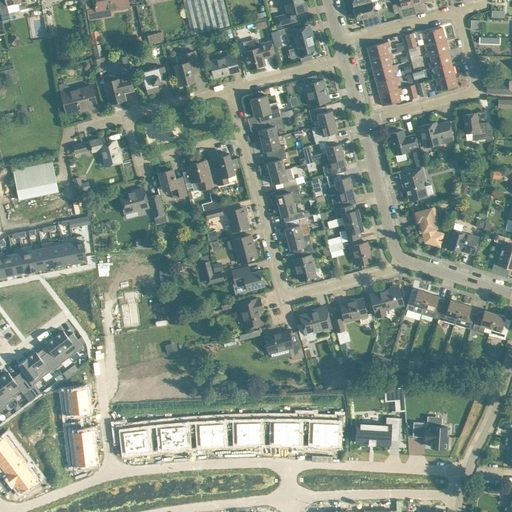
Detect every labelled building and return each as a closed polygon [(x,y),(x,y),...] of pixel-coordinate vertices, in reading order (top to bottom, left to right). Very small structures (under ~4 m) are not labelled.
[(0,0),(0,11),(1,14),(9,12),(7,6),(19,3),(20,9),(20,10),(28,8),(26,0),(0,0)] [(94,0),(96,9),(87,11),(89,20),(98,18),(97,11),(113,8),(114,10),(129,7),(127,0),(94,0)] [(183,0),(192,34),(230,25),(223,0),(183,0)] [(275,17),(278,26),(286,23),(296,21),(294,13),(303,10),(301,4),(303,3),(302,0),(283,0),(287,14),(275,17)] [(364,28),(381,23),(378,11),(374,12),(371,1),(354,6),(357,19),(362,18),(364,28)] [(257,29),(267,27),(266,20),(256,23),(257,29)] [(470,20),(470,28),(478,29),(479,20),(470,20)] [(300,57),(301,56),(316,52),(313,40),(312,40),(309,25),(293,30),(297,47),(289,49),(291,58),(300,56),(300,57)] [(425,39),(423,39),(424,45),(427,44),(426,44),(445,39),(442,27),(423,32),(425,39)] [(233,37),(231,29),(223,30),(225,39),(233,37)] [(93,44),(101,42),(98,30),(90,32),(93,44)] [(153,39),(168,39),(168,30),(153,30),(153,39)] [(417,46),(413,32),(405,35),(409,48),(417,46)] [(15,46),(18,41),(13,36),(9,41),(15,46)] [(162,49),(169,46),(165,39),(158,43),(162,49)] [(426,44),(427,44),(428,50),(426,51),(427,56),(430,56),(430,55),(448,50),(445,39),(426,44)] [(259,47),(245,51),(247,57),(246,57),(249,69),(266,65),(264,58),(275,55),(271,41),(258,44),(259,47)] [(388,41),(367,47),(370,59),(389,54),(389,53),(387,47),(390,47),(388,41)] [(452,62),(448,50),(430,55),(430,56),(431,62),(429,62),(430,68),(433,67),(452,62)] [(175,65),(178,75),(180,84),(195,81),(193,73),(200,71),(199,66),(196,57),(195,51),(180,55),(183,63),(175,65)] [(370,59),(373,70),(392,65),(390,59),(393,58),(391,53),(389,53),(389,54),(370,59)] [(210,61),(212,68),(214,78),(239,71),(237,61),(235,54),(210,61)] [(84,61),(81,67),(87,70),(90,64),(84,61)] [(436,79),(455,74),(452,62),(433,67),(434,73),(432,74),(433,80),(436,79)] [(392,65),(373,70),(376,82),(395,77),(393,71),(396,70),(394,64),(392,65)] [(148,68),(149,70),(142,72),(144,78),(142,79),(144,87),(146,86),(148,93),(159,90),(158,83),(159,83),(160,81),(159,80),(167,78),(164,68),(164,66),(157,68),(156,65),(148,68)] [(103,77),(104,82),(107,94),(110,103),(125,99),(123,91),(133,88),(133,90),(134,90),(128,71),(118,74),(118,73),(103,77)] [(455,74),(436,79),(437,85),(435,86),(436,91),(458,86),(455,74)] [(376,82),(379,94),(398,89),(398,88),(396,82),(399,82),(397,76),(395,77),(376,82)] [(324,79),(304,85),(310,106),(329,101),(329,100),(328,100),(325,89),(326,89),(324,79)] [(487,81),(486,93),(511,94),(511,87),(504,87),(504,82),(487,81)] [(417,84),(418,86),(420,96),(427,94),(423,82),(417,84)] [(59,83),(62,93),(64,103),(67,112),(87,107),(88,109),(98,107),(95,97),(92,85),(70,91),(69,86),(68,85),(66,84),(63,83),(61,83),(59,83)] [(406,86),(407,89),(409,98),(417,96),(414,84),(406,86)] [(382,106),(401,101),(399,94),(402,93),(400,88),(398,88),(398,89),(379,94),(382,106)] [(261,123),(264,122),(281,118),(277,102),(269,104),(267,95),(250,99),(255,116),(259,115),(261,123)] [(318,119),(320,125),(335,121),(332,110),(328,111),(326,106),(317,108),(309,110),(312,121),(318,119)] [(465,133),(472,132),(473,139),(487,138),(487,140),(493,139),(492,132),(487,133),(486,124),(479,125),(477,113),(463,114),(464,124),(465,133)] [(258,130),(261,141),(278,136),(276,130),(285,128),(282,117),(281,118),(264,122),(265,128),(258,130)] [(335,132),(338,132),(335,121),(320,125),(312,127),(316,144),(319,143),(324,141),(337,138),(335,132)] [(427,148),(433,147),(434,144),(441,142),(441,144),(453,141),(452,135),(453,135),(452,131),(449,121),(437,124),(436,122),(419,126),(422,138),(418,139),(420,147),(424,146),(424,147),(425,146),(427,148)] [(403,130),(390,134),(397,161),(407,159),(405,152),(409,151),(408,148),(418,146),(415,134),(405,137),(403,130)] [(272,149),(273,155),(285,152),(283,146),(281,147),(278,136),(261,141),(264,151),(272,149)] [(101,149),(105,166),(122,161),(119,153),(117,153),(114,141),(116,141),(116,140),(105,143),(103,137),(90,141),(92,151),(101,149)] [(337,138),(324,141),(319,143),(321,148),(322,148),(324,153),(319,154),(321,160),(328,158),(343,154),(341,143),(338,144),(337,138)] [(73,145),(75,154),(87,151),(85,142),(73,145)] [(307,164),(313,162),(309,145),(302,147),(307,164)] [(422,150),(413,152),(417,168),(422,167),(426,166),(422,150)] [(285,169),(282,159),(287,158),(285,152),(273,155),(267,157),(268,162),(267,163),(270,173),(285,169)] [(234,169),(240,167),(238,158),(231,159),(230,154),(217,157),(220,169),(214,171),(218,185),(229,182),(227,176),(235,174),(234,169)] [(326,176),(344,171),(347,171),(345,165),(346,165),(343,154),(328,158),(330,164),(322,166),(325,176),(326,176)] [(186,183),(191,181),(194,191),(202,189),(213,186),(207,164),(201,165),(200,161),(187,165),(188,170),(183,172),(186,183)] [(52,162),(14,170),(20,199),(58,191),(52,162)] [(293,165),(296,175),(302,174),(299,164),(293,165)] [(431,185),(424,187),(422,177),(424,176),(422,167),(417,168),(400,173),(403,182),(405,181),(410,199),(433,193),(431,185)] [(294,178),(292,168),(285,169),(270,173),(273,184),(283,181),(285,187),(289,186),(297,184),(295,178),(294,178)] [(173,169),(159,172),(161,182),(163,190),(171,188),(173,198),(187,195),(182,177),(175,179),(173,169)] [(336,185),(337,191),(352,187),(349,176),(345,177),(344,171),(326,176),(329,187),(336,185)] [(72,179),(76,193),(90,189),(88,182),(82,183),(80,177),(72,179)] [(460,193),(462,186),(454,183),(451,193),(459,196),(460,193)] [(278,195),(276,195),(279,206),(294,202),(301,200),(297,184),(289,186),(285,187),(277,189),(278,195)] [(334,209),(340,207),(346,206),(345,200),(355,197),(352,187),(337,191),(339,197),(331,199),(334,209)] [(120,194),(125,213),(149,207),(144,188),(120,194)] [(159,194),(149,197),(154,216),(156,223),(166,221),(164,214),(159,194)] [(279,206),(282,217),(283,216),(285,222),(298,218),(298,219),(304,217),(302,211),(296,213),(294,202),(279,206)] [(329,228),(344,224),(361,220),(358,209),(355,210),(353,204),(346,206),(340,207),(343,217),(327,221),(329,228)] [(221,207),(211,209),(206,211),(208,218),(223,214),(221,207)] [(243,207),(227,211),(233,231),(249,227),(246,214),(245,214),(243,207)] [(423,210),(413,213),(416,224),(419,223),(420,225),(420,226),(421,232),(422,231),(425,242),(439,246),(441,242),(442,242),(443,240),(442,239),(443,234),(437,232),(436,231),(433,223),(435,222),(433,214),(435,213),(434,207),(423,210)] [(89,216),(78,218),(80,225),(90,223),(89,216)] [(285,228),(287,239),(311,233),(306,216),(304,217),(298,219),(298,218),(285,222),(286,228),(285,228)] [(329,246),(342,242),(363,237),(361,231),(364,230),(361,220),(344,224),(346,230),(339,231),(341,236),(327,239),(329,246)] [(463,225),(455,223),(447,248),(460,252),(461,250),(474,254),(479,237),(466,233),(461,231),(463,225)] [(311,233),(287,239),(290,250),(293,249),(294,255),(314,250),(309,233),(311,233)] [(496,234),(494,240),(504,243),(497,265),(511,269),(511,243),(509,242),(510,238),(496,234)] [(82,235),(72,237),(77,262),(87,260),(82,235)] [(234,248),(238,262),(258,257),(255,247),(253,247),(249,235),(240,238),(227,241),(229,249),(234,248)] [(72,237),(61,239),(62,244),(63,244),(67,264),(77,262),(72,237)] [(52,241),(41,243),(42,248),(43,248),(46,267),(56,265),(53,246),(52,241)] [(344,248),(342,242),(329,246),(330,252),(344,248)] [(367,242),(357,244),(352,246),(355,255),(354,256),(356,265),(371,261),(367,248),(369,248),(367,242)] [(53,246),(56,265),(56,266),(67,264),(63,244),(62,244),(53,246)] [(32,245),(21,247),(22,252),(23,252),(26,271),(37,269),(36,269),(33,250),(32,245)] [(33,250),(36,269),(37,269),(46,267),(43,248),(42,248),(33,250)] [(107,278),(131,276),(129,263),(141,262),(140,251),(119,253),(120,260),(114,261),(105,262),(107,278)] [(22,252),(13,254),(16,273),(26,271),(23,252),(22,252)] [(3,256),(6,275),(16,273),(13,254),(3,256)] [(213,274),(208,255),(200,257),(207,285),(224,280),(222,271),(213,274)] [(311,255),(303,257),(293,259),(296,272),(297,272),(300,280),(316,276),(311,255)] [(222,271),(220,262),(213,264),(215,273),(222,271)] [(249,267),(249,266),(232,271),(236,284),(234,285),(236,294),(248,291),(247,289),(265,285),(261,270),(249,273),(247,267),(249,267)] [(169,269),(160,270),(162,286),(171,285),(169,269)] [(403,305),(398,287),(370,294),(373,304),(375,312),(376,312),(377,316),(386,314),(384,309),(403,304),(403,305)] [(418,289),(417,290),(412,288),(409,298),(406,309),(422,314),(428,293),(418,289)] [(140,327),(137,303),(137,304),(136,300),(141,300),(140,291),(123,293),(124,302),(126,302),(126,305),(121,305),(122,314),(123,320),(124,329),(140,327)] [(428,293),(422,314),(438,319),(444,299),(439,297),(439,296),(428,293)] [(256,298),(239,303),(246,328),(263,324),(259,311),(263,310),(260,298),(256,299),(256,298)] [(367,315),(365,308),(363,298),(349,302),(348,300),(340,303),(345,322),(359,318),(361,324),(373,320),(371,314),(367,315)] [(444,299),(438,319),(454,324),(461,303),(450,299),(450,300),(444,299)] [(470,312),(471,306),(461,303),(454,324),(471,329),(475,314),(470,312)] [(315,330),(331,326),(328,316),(326,306),(314,310),(314,312),(300,316),(302,323),(297,325),(301,340),(306,338),(306,340),(308,341),(316,339),(317,337),(315,330)] [(485,326),(491,328),(495,313),(485,310),(484,312),(478,310),(475,320),(472,329),(483,333),(485,326)] [(506,316),(495,313),(491,328),(489,334),(505,339),(511,320),(505,318),(506,316)] [(334,320),(337,333),(337,332),(340,344),(351,341),(347,329),(344,330),(341,318),(334,320)] [(402,322),(375,329),(376,334),(400,328),(402,322)] [(144,358),(142,339),(151,338),(150,328),(129,332),(130,339),(124,340),(127,360),(144,358)] [(259,330),(239,335),(241,340),(260,335),(259,330)] [(292,342),(289,330),(265,336),(269,353),(289,348),(292,359),(304,356),(302,349),(299,340),(292,342)] [(64,331),(55,337),(69,356),(77,350),(78,352),(84,347),(73,333),(68,336),(64,331)] [(50,350),(45,353),(56,368),(62,364),(61,363),(69,356),(55,337),(46,344),(50,350)] [(179,351),(177,344),(166,348),(168,355),(179,351)] [(36,351),(27,358),(42,377),(50,371),(51,372),(56,368),(45,353),(40,357),(36,351)] [(380,363),(371,361),(369,368),(386,372),(390,359),(381,357),(380,363)] [(23,371),(18,374),(29,389),(35,384),(34,383),(42,377),(27,358),(18,365),(23,371)] [(406,364),(393,360),(391,367),(404,371),(406,364)] [(75,364),(64,373),(67,377),(78,369),(75,364)] [(152,388),(151,377),(159,376),(166,375),(164,365),(141,368),(141,374),(131,376),(129,376),(131,391),(152,389),(152,388)] [(343,369),(332,371),(337,387),(347,384),(343,369)] [(58,371),(53,375),(57,380),(62,377),(58,371)] [(9,372),(0,378),(0,379),(13,396),(21,390),(23,393),(29,389),(18,374),(13,378),(9,372)] [(0,407),(1,410),(7,405),(6,404),(14,398),(13,396),(0,379),(0,407)] [(42,392),(35,384),(29,389),(32,393),(35,397),(42,392)] [(466,386),(460,404),(471,407),(477,390),(466,386)] [(404,387),(394,387),(394,388),(395,400),(396,411),(406,411),(404,387)] [(87,388),(63,391),(64,402),(88,399),(87,388)] [(32,393),(29,389),(23,393),(29,401),(35,397),(32,393)] [(88,399),(64,402),(65,413),(89,411),(88,399)] [(286,416),(286,444),(293,444),(293,443),(299,443),(300,429),(306,429),(306,413),(299,413),(299,416),(286,416)] [(306,413),(306,429),(312,430),(312,443),(318,443),(318,444),(325,444),(326,417),(314,417),(314,414),(306,413)] [(326,417),(325,444),(332,445),(332,444),(338,444),(339,431),(345,431),(346,415),(338,415),(338,418),(326,417)] [(260,421),(248,421),(249,443),(261,443),(261,429),(267,429),(267,416),(259,416),(260,421)] [(286,416),(267,416),(267,429),(273,429),(273,443),(280,443),(280,444),(286,444),(286,416)] [(229,417),(210,418),(210,423),(211,423),(212,444),(224,444),(224,430),(230,430),(229,417)] [(237,417),(229,417),(230,430),(236,430),(237,443),(249,443),(248,421),(237,422),(237,417)] [(357,422),(356,442),(369,443),(369,444),(370,443),(375,443),(375,444),(376,445),(376,443),(390,444),(390,439),(399,440),(400,440),(401,417),(400,417),(400,418),(400,419),(396,419),(396,417),(391,417),(390,424),(386,424),(357,422)] [(192,419),(172,421),(175,448),(182,447),(181,447),(188,446),(187,433),(193,432),(192,419)] [(199,419),(192,419),(193,432),(199,432),(200,445),(212,444),(211,423),(210,423),(200,424),(199,419)] [(172,421),(153,423),(154,436),(160,435),(162,448),(168,448),(168,449),(175,448),(172,421)] [(425,422),(412,422),(412,437),(425,437),(425,441),(431,441),(431,446),(448,446),(448,435),(446,435),(446,425),(440,425),(431,425),(431,426),(426,426),(426,422),(425,422)] [(123,423),(115,424),(117,440),(124,439),(125,453),(137,451),(134,425),(123,426),(123,423)] [(153,423),(134,425),(137,451),(149,450),(148,436),(154,436),(153,423)] [(80,425),(67,426),(69,444),(74,444),(74,443),(93,441),(91,430),(81,431),(80,425)] [(8,434),(0,440),(0,454),(15,443),(8,434)] [(93,441),(74,443),(74,444),(75,453),(94,451),(93,441)] [(15,443),(0,454),(0,463),(2,466),(21,451),(15,443)] [(21,451),(2,466),(8,473),(8,474),(23,462),(23,463),(27,460),(21,451)] [(75,453),(70,453),(72,465),(82,464),(82,466),(90,465),(90,463),(95,462),(94,451),(75,453)] [(8,473),(7,474),(14,483),(14,482),(29,470),(23,463),(23,462),(8,474),(8,473)] [(29,470),(14,482),(21,491),(26,487),(27,489),(33,484),(32,483),(40,476),(33,467),(29,470)]
